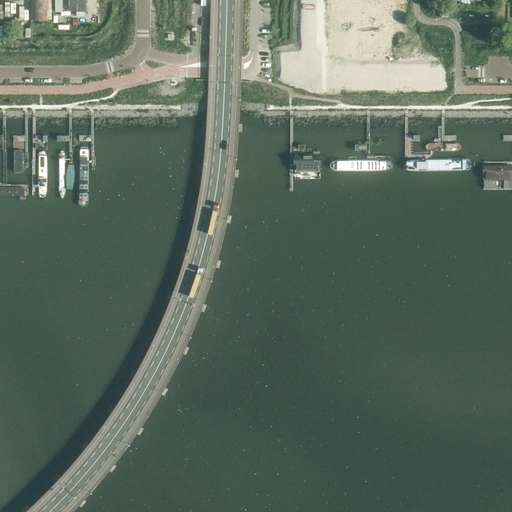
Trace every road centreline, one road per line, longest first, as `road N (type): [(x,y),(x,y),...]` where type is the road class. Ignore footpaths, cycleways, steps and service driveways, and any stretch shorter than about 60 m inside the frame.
road 1 (secondary): [(50,511),(131,410),(194,280),(223,136),(226,0)]
road 2 (unclassified): [(309,0),(309,64),(357,73),(511,73)]
road 3 (unclassified): [(0,73),(87,72),(130,62),(140,50)]
